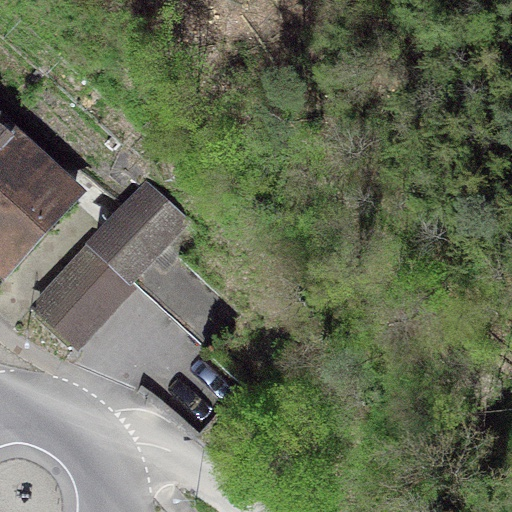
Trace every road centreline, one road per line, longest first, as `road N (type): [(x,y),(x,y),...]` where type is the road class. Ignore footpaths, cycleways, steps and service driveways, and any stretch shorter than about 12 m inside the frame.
road 1 (primary): [(115,511),(109,467),(96,444),(68,419),(33,405),(0,406)]
road 2 (track): [(96,444),(127,434),(159,444),(241,511)]
